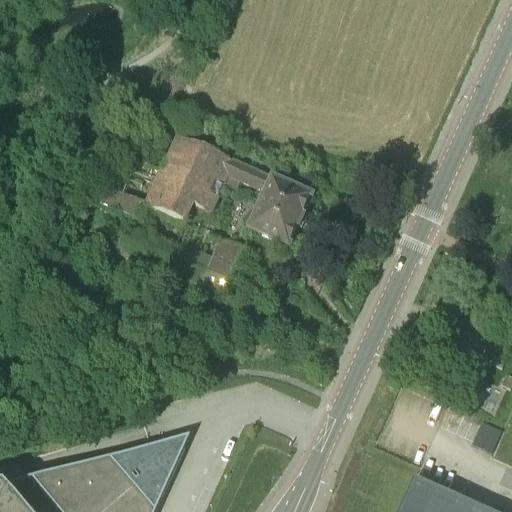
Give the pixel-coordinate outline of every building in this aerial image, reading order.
[(211,219),(225,188),(222,187),(232,165),(175,140),(142,212),(185,231),(194,210),(211,219)] [(232,164),(232,165),(222,187),(225,188),(236,193),(239,187),(258,196),(259,193),(266,196),(250,233),(289,251),(311,201),(269,182),(270,181),(232,164)] [(139,210),(142,205),(120,196),(105,189),(99,206),(135,221),(139,210)] [(219,243),(213,261),(129,232),(125,242),(113,237),(107,255),(203,289),(227,297),(245,252),(219,243)] [(494,453),(504,432),(484,423),(474,444),(494,453)] [(0,511),(158,511),(191,440),(0,494),(0,511)] [(480,511),(414,483),(401,511),(480,511)]
